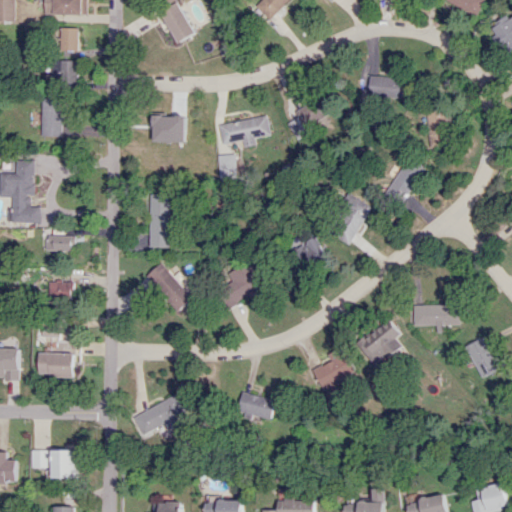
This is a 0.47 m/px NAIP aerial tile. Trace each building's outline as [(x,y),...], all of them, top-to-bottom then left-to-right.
[(15,0),(0,0),(0,20),(15,21),(15,0)] [(45,0),(45,13),(88,14),(88,0),(45,0)] [(448,0),(478,15),(485,0),(448,0)] [(197,32),(180,1),(162,11),(179,42),(197,32)] [(511,17),(510,18),(508,15),(492,25),(511,58),(511,17)] [(60,50),(79,50),(79,27),(61,27),(60,50)] [(52,60),(53,83),(79,83),(78,59),(52,60)] [(369,96),(403,98),(404,77),(370,75),(369,96)] [(295,110),(298,116),(287,122),(295,136),(337,112),(325,92),(295,110)] [(63,136),(64,98),(42,97),(42,135),(63,136)] [(446,108),(429,108),(431,142),(447,142),(446,108)] [(221,119),(222,145),(231,145),(231,152),(217,152),(218,178),(235,177),(235,146),(256,146),(256,135),(270,135),(269,118),(221,119)] [(176,165),(178,157),(175,156),(184,131),(164,124),(153,157),(176,165)] [(211,170),(211,156),(195,157),(196,170),(211,170)] [(389,187),(405,199),(429,169),(413,156),(389,187)] [(35,159),(16,159),(16,172),(0,172),(0,195),(12,196),(12,209),(7,209),(7,222),(41,222),(41,205),(34,205),(35,159)] [(151,246),(171,246),(171,193),(151,193),(151,246)] [(373,205),(355,196),(336,235),(354,244),(373,205)] [(47,250),(73,251),(74,235),(48,234),(47,250)] [(329,254),(315,235),(296,250),(310,269),(329,254)] [(234,290),(224,296),(231,307),(269,281),(253,258),(225,277),(234,290)] [(180,310),(193,297),(161,262),(147,275),(180,310)] [(71,281),(49,281),(48,299),(71,300),(71,281)] [(439,324),(439,332),(448,331),(448,324),(464,324),(463,303),(417,304),(418,325),(439,324)] [(362,344),(381,367),(406,346),(399,337),(405,333),(393,318),(362,344)] [(466,343),(482,376),(501,368),(485,334),(466,343)] [(20,347),(0,346),(0,377),(19,378),(20,347)] [(357,370),(343,346),(330,354),(333,359),(315,370),(329,393),(340,387),(337,382),(357,370)] [(38,375),(72,376),(73,352),(38,351),(38,375)] [(273,420),(279,400),(245,389),(239,410),(273,420)] [(190,408),(181,390),(133,414),(145,438),(182,420),(179,414),(190,408)] [(31,467),(48,467),(48,449),(31,449),(31,467)] [(76,449),(51,449),(52,477),(76,477),(76,449)] [(17,459),(8,458),(8,451),(0,450),(0,480),(16,481),(17,459)] [(469,500),(470,511),(483,511),(506,509),(503,483),(473,487),(475,499),(469,500)] [(382,511),(383,487),(370,487),(370,500),(358,500),(358,504),(343,504),(342,511),(382,511)] [(444,511),(443,493),(418,496),(418,501),(405,503),(405,511),(444,511)] [(316,511),(316,499),(279,498),(279,508),(264,508),(263,511),(316,511)] [(244,511),(245,500),(206,499),(205,511),(244,511)] [(183,511),(184,502),(154,501),(154,511),(146,511),(183,511)]
